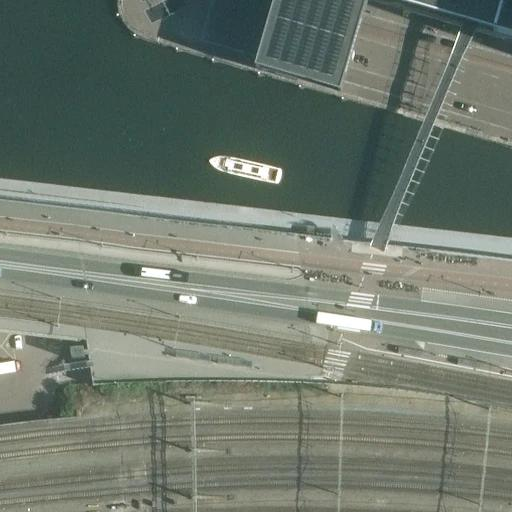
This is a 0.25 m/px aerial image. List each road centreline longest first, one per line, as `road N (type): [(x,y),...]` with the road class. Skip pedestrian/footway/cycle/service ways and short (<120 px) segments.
road 1 (primary): [(0,277),(511,351)]
road 2 (primary): [(511,322),(0,260)]
road 3 (trunk): [(24,511),(0,339)]
